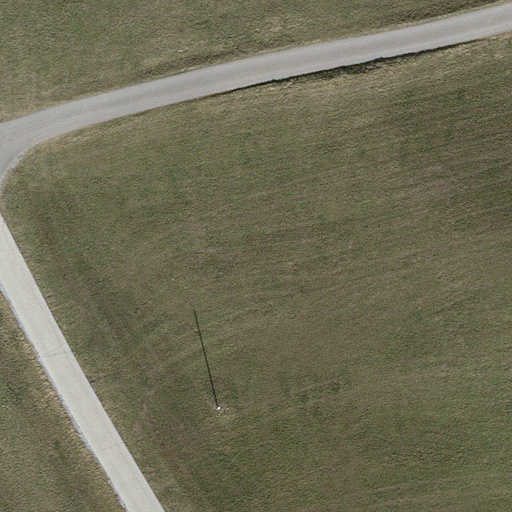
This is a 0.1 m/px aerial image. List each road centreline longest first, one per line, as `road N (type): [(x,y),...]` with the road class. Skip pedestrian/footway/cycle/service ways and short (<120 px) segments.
road 1 (track): [(0,144),(126,102),(511,16)]
road 2 (unclassified): [(145,511),(0,251)]
